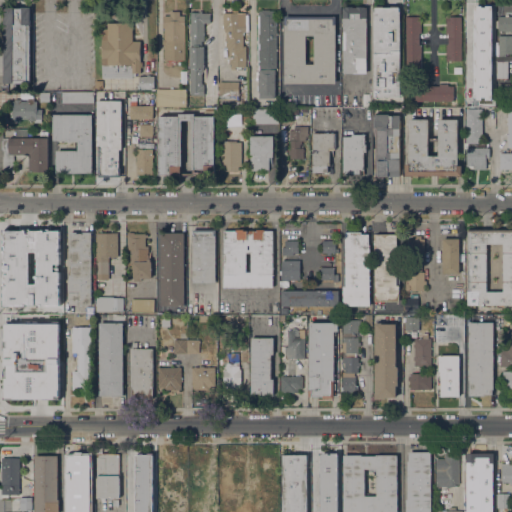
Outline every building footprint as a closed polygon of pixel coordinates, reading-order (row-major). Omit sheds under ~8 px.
[(366,17),(366,73),(343,73),(343,7),(345,7),(345,6),(352,6),(352,7),(356,7),(356,6),(364,6),(364,7),(366,7),(366,17)] [(400,96),(374,96),(373,11),(374,11),(374,7),(375,7),(375,6),(383,6),(383,7),(390,7),(390,6),(399,6),(399,11),(400,11),(400,96)] [(4,83),(4,7),(30,7),(30,83),(4,83)] [(259,98),(259,92),(258,92),(258,90),(257,90),(257,85),(258,85),(258,81),(257,81),(257,76),(258,76),(258,75),(259,75),(259,70),(257,70),(257,15),(258,15),(258,9),(269,9),(269,10),(276,10),(276,70),(275,70),(275,98),(259,98)] [(191,95),(191,92),(189,92),(190,46),(190,12),(198,12),(198,10),(202,10),(202,13),(210,13),(210,22),(204,22),(204,38),(203,41),(201,40),(201,46),(204,46),(204,72),(201,72),(201,84),(204,84),(204,95),(191,95)] [(185,60),(164,60),(164,43),(162,43),(162,39),(164,39),(164,27),(163,27),(163,15),(170,15),(170,11),(179,11),(179,15),(184,15),(185,60)] [(240,12),(240,20),(242,20),(242,22),(245,22),(245,32),(243,32),(243,46),(245,46),(246,67),(245,67),(245,70),(243,70),(243,71),(240,71),(240,69),(235,69),(235,67),(230,67),(230,64),(228,64),(228,63),(227,63),(227,60),(228,60),(228,49),(227,49),(227,46),(225,46),(225,45),(225,42),(225,31),(224,31),(224,28),(223,28),(222,28),(222,24),(223,24),(222,13),(240,12)] [(284,83),(284,16),(335,16),(335,83),(284,83)] [(406,16),(420,16),(420,22),(421,22),(421,33),(419,33),(419,45),(421,44),(421,69),(406,69),(406,16)] [(461,61),(446,61),(446,44),(448,44),(447,33),(446,33),(446,16),(461,16),(461,61)] [(466,16),(476,16),(476,20),(481,20),(481,22),(488,22),(488,31),(488,38),(487,38),(487,49),(482,49),(482,47),(466,47),(466,16)] [(498,16),(511,16),(511,31),(507,31),(507,32),(504,32),(504,31),(502,31),(502,32),(499,32),(499,31),(498,31),(498,16)] [(101,28),(107,28),(107,23),(132,23),(132,40),(140,40),(140,61),(142,61),(142,67),(140,67),(140,73),(135,73),(135,76),(132,76),(132,77),(101,77),(101,28)] [(511,54),(505,54),(505,56),(498,56),(498,54),(495,54),(495,42),(498,42),(498,35),(511,35),(511,54)] [(494,61),(494,72),(482,72),(482,61),(494,61)] [(507,78),(496,78),(496,61),(507,61),(507,78)] [(453,73),(453,66),(454,66),(454,63),(460,63),(460,67),(461,67),(461,73),(453,73)] [(154,76),(154,89),(137,89),(136,84),(138,84),(138,76),(154,76)] [(239,81),(238,95),(218,95),(219,81),(239,81)] [(511,83),(511,97),(498,97),(498,83),(511,83)] [(413,101),(413,86),(439,85),(439,84),(447,84),(447,85),(453,85),(453,100),(413,101)] [(186,89),(186,107),(156,106),(156,89),(186,89)] [(94,91),(94,101),(61,101),(61,91),(94,91)] [(39,101),(40,92),(49,92),(49,101),(39,101)] [(42,119),(41,119),(41,122),(34,122),(34,121),(28,121),(28,119),(21,119),(21,121),(14,121),(14,119),(12,119),(12,118),(11,118),(11,117),(10,117),(10,102),(12,102),(12,101),(14,101),(14,99),(21,99),(21,101),(27,101),(27,98),(34,98),(34,101),(37,101),(37,109),(42,109),(42,119)] [(121,149),(119,149),(119,167),(121,167),(121,176),(98,176),(98,174),(98,166),(98,156),(98,146),(97,146),(97,100),(121,100),(121,149)] [(153,105),(153,118),(129,119),(129,105),(153,105)] [(496,107),(508,107),(508,110),(507,110),(507,118),(496,118),(496,107)] [(241,120),(232,120),(232,108),(242,108),(241,120)] [(252,123),(253,108),(278,108),(278,123),(252,123)] [(280,121),(280,108),(292,108),(292,121),(280,121)] [(465,108),(482,108),(482,143),(465,143),(465,108)] [(159,175),(159,116),(179,116),(179,113),(194,113),(194,116),(203,116),(203,110),(213,110),(213,116),(215,116),(215,173),(194,173),(194,175),(159,175)] [(92,114),(92,173),(56,173),(56,150),(78,150),(78,141),(65,141),(65,140),(53,140),(53,114),(92,114)] [(400,114),(399,176),(388,176),(377,176),(377,127),(374,127),(374,114),(400,114)] [(446,175),(425,175),(425,176),(422,176),(422,175),(405,175),(405,164),(409,164),(409,119),(428,119),(428,138),(438,137),(438,119),(458,119),(458,165),(461,165),(461,175),(449,175),(449,176),(446,176),(446,175)] [(152,124),(152,136),(139,136),(139,124),(152,124)] [(301,139),(301,142),(300,142),(300,147),(303,147),(303,158),(290,158),(290,129),(294,129),(294,125),(307,125),(307,139),(304,139),(301,139)] [(2,171),(3,129),(15,129),(27,129),(27,137),(40,137),(40,131),(48,131),(48,171),(29,171),(29,155),(14,154),(14,171),(2,171)] [(335,149),(330,150),(330,165),(327,165),(327,172),(313,172),(312,133),(335,133),(335,149)] [(365,134),(365,144),(366,144),(366,151),(363,151),(364,175),(343,175),(343,136),(351,136),(351,134),(365,134)] [(273,136),(273,156),(269,156),(269,170),(250,170),(250,136),(273,136)] [(241,166),(238,166),(238,171),(221,171),(220,141),(236,140),(236,142),(241,141),(241,166)] [(489,158),(486,158),(486,169),(474,169),(474,166),(466,166),(466,148),(489,147),(489,158)] [(152,149),(152,154),(154,154),(154,157),(152,157),(152,174),(136,174),(136,163),(135,163),(135,161),(136,161),(136,149),(152,149)] [(499,153),(511,153),(511,170),(511,169),(499,169),(499,153)] [(59,305),(2,304),(3,229),(26,229),(26,233),(30,233),(30,229),(60,230),(59,264),(53,264),(53,271),(59,271),(59,305)] [(192,230),(215,229),(216,282),(192,282),(192,230)] [(224,287),(224,230),(236,230),(236,229),(244,229),(244,230),(257,230),(257,229),(264,229),(264,230),(273,230),(273,287),(224,287)] [(497,307),(497,305),(494,305),(494,307),(486,307),(486,304),(475,304),(475,307),(468,307),(468,304),(467,304),(468,229),(511,229),(511,304),(504,304),(504,307),(497,307)] [(91,305),(69,305),(69,292),(68,292),(68,275),(71,275),(71,263),(69,263),(69,232),(77,232),(77,233),(82,233),(82,231),(91,231),(91,305)] [(369,305),(368,305),(368,307),(364,307),(364,306),(342,305),(343,286),(345,286),(345,231),(361,232),(361,234),(368,234),(368,244),(370,244),(369,305)] [(127,233),(128,233),(128,232),(134,232),(134,233),(146,233),(146,234),(148,234),(148,239),(145,239),(145,246),(148,246),(148,253),(147,253),(147,259),(151,259),(151,261),(152,261),(151,278),(139,278),(139,281),(133,281),(133,264),(130,264),(130,250),(127,250),(127,233)] [(161,232),(184,232),(184,305),(161,305),(161,232)] [(96,233),(118,233),(118,257),(108,257),(109,280),(96,280),(96,233)] [(375,234),(396,234),(396,285),(399,285),(399,301),(374,301),(375,234)] [(424,256),(423,256),(423,257),(417,258),(417,255),(406,255),(405,239),(415,239),(415,236),(421,236),(421,239),(424,239),(424,256)] [(459,273),(442,273),(442,262),(440,262),(440,252),(443,252),(443,238),(459,238),(459,273)] [(298,252),(293,252),(293,255),(285,255),(284,240),(298,240),(298,252)] [(322,240),(335,240),(335,252),(330,252),(330,254),(327,254),(327,252),(322,253),(322,240)] [(300,260),(299,279),(281,279),(281,260),(300,260)] [(405,291),(405,283),(408,283),(408,271),(410,271),(410,265),(421,265),(421,271),(424,271),(424,280),(426,280),(427,285),(424,285),(424,290),(405,291)] [(334,267),(333,273),(338,273),(338,282),(333,282),(333,279),(320,279),(320,267),(334,267)] [(339,290),(339,306),(281,306),(281,290),(339,290)] [(113,296),(113,297),(123,297),(123,311),(96,311),(96,296),(113,296)] [(154,298),(154,312),(131,312),(131,298),(154,298)] [(405,311),(404,298),(418,298),(418,310),(405,311)] [(418,330),(405,330),(405,316),(418,316),(418,330)] [(161,318),(169,318),(169,326),(161,326),(161,318)] [(342,392),(342,372),(345,372),(345,363),(342,363),(342,352),(344,352),(344,343),(342,343),(342,319),(359,319),(366,319),(366,325),(359,325),(359,332),(354,332),(354,337),(357,337),(358,342),(360,342),(360,346),(357,346),(357,352),(354,352),(354,357),(358,357),(358,362),(360,361),(360,365),(357,365),(357,372),(354,372),(354,377),(355,377),(355,386),(357,386),(357,392),(342,392)] [(58,322),(3,322),(3,398),(59,398),(58,322)] [(123,395),(122,395),(122,396),(111,396),(111,395),(99,395),(99,323),(123,322),(123,395)] [(337,322),(338,396),(334,396),(334,398),(322,398),(322,396),(308,396),(308,389),(309,389),(309,322),(337,322)] [(375,322),(381,322),(381,324),(396,323),(396,367),(398,367),(398,385),(396,385),(396,397),(385,397),(385,398),(375,398),(375,322)] [(468,322),(493,322),(493,396),(469,396),(468,322)] [(72,326),(91,326),(91,352),(92,352),(92,356),(91,356),(91,368),(92,368),(92,371),(91,371),(91,389),(86,389),(86,392),(80,392),(80,390),(72,390),(72,370),(77,370),(77,352),(72,352),(72,326)] [(305,329),(305,357),(284,358),(284,346),(287,346),(287,330),(292,330),(292,328),(295,328),(295,329),(299,329),(305,329)] [(500,351),(502,351),(502,350),(505,350),(505,330),(511,330),(511,366),(500,366),(500,351)] [(431,366),(414,366),(414,360),(413,360),(413,357),(414,357),(414,347),(413,347),(413,343),(414,343),(414,338),(422,338),(422,333),(428,332),(428,338),(431,338),(431,366)] [(251,337),(273,337),(273,354),(271,354),(270,378),(273,379),(273,395),(251,395),(251,337)] [(199,338),(200,353),(187,353),(186,339),(199,338)] [(186,339),(187,353),(174,353),(174,339),(186,339)] [(153,399),(131,399),(131,348),(153,348),(153,399)] [(222,387),(223,370),(225,370),(225,368),(225,365),(225,362),(226,362),(226,352),(238,352),(238,366),(239,366),(239,369),(241,369),(241,388),(222,387)] [(458,396),(439,396),(439,355),(458,355),(458,396)] [(215,387),(210,387),(210,389),(198,389),(198,388),(192,388),(192,367),(193,367),(193,363),(201,363),(201,367),(215,367),(215,387)] [(158,367),(176,367),(176,366),(179,366),(179,367),(181,367),(181,386),(180,386),(180,389),(165,389),(163,389),(163,387),(158,387),(158,367)] [(511,391),(502,391),(502,371),(509,371),(509,369),(511,370),(511,391)] [(431,373),(431,389),(410,389),(410,381),(407,379),(407,377),(410,375),(409,373),(431,373)] [(302,376),(302,388),(298,388),(298,392),(294,392),(294,393),(291,393),(291,391),(281,392),(280,376),(302,376)] [(430,511),(405,511),(405,499),(407,499),(407,461),(408,461),(408,451),(430,451),(430,511)] [(436,458),(444,458),(444,452),(459,452),(459,482),(457,482),(457,484),(455,484),(455,486),(435,486),(436,458)] [(466,511),(466,453),(494,452),(494,463),(492,463),(492,511),(466,511)] [(119,497),(97,498),(96,457),(97,457),(97,454),(119,453),(119,497)] [(135,511),(135,454),(153,454),(153,511),(135,511)] [(307,511),(282,511),(282,454),(307,454),(307,511)] [(34,511),(34,458),(34,455),(57,455),(57,499),(59,499),(59,511),(34,511)] [(161,456),(175,456),(175,455),(185,455),(184,492),(175,492),(175,493),(169,493),(169,486),(176,486),(176,484),(174,484),(174,485),(161,485),(161,456)] [(277,492),(278,492),(278,495),(277,495),(277,511),(259,511),(259,509),(262,509),(262,498),(259,498),(260,490),(259,490),(259,487),(259,480),(262,480),(262,475),(257,475),(257,455),(277,455),(277,492)] [(343,511),(343,455),(361,455),(361,456),(375,456),(375,455),(397,455),(397,511),(343,511)] [(1,457),(19,457),(19,494),(1,493),(1,457)] [(311,496),(312,481),(310,481),(311,475),(313,475),(314,461),(319,461),(319,458),(326,458),(326,461),(332,461),(331,490),(325,489),(325,496),(311,496)] [(501,463),(511,463),(511,458),(511,485),(509,485),(509,482),(501,482),(501,463)] [(244,481),(235,481),(235,486),(230,486),(230,481),(229,481),(229,461),(235,461),(235,459),(239,459),(239,461),(244,461),(244,481)] [(80,461),(80,460),(83,460),(83,461),(91,461),(91,480),(68,480),(68,462),(80,461)] [(202,492),(189,492),(189,468),(203,468),(202,492)] [(210,511),(210,509),(207,509),(207,502),(210,502),(209,489),(217,489),(217,511),(210,511)] [(496,493),(509,493),(509,511),(501,511),(501,507),(496,507),(496,493)] [(20,496),(32,496),(31,510),(20,510),(20,496)] [(166,511),(167,500),(178,501),(178,504),(186,504),(185,511),(166,511)] [(315,511),(315,510),(312,510),(312,501),(327,501),(327,508),(336,508),(336,509),(339,509),(338,511),(315,511)]
